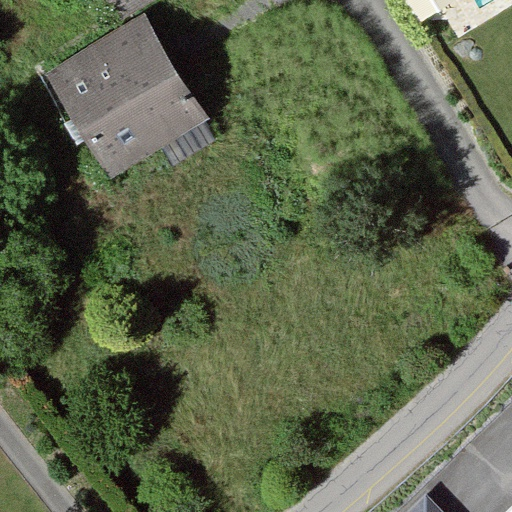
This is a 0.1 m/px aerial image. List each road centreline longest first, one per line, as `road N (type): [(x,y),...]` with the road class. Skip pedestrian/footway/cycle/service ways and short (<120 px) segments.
road 1 (residential): [(511,234),(363,0)]
road 2 (residential): [(511,333),(442,410),(329,511)]
